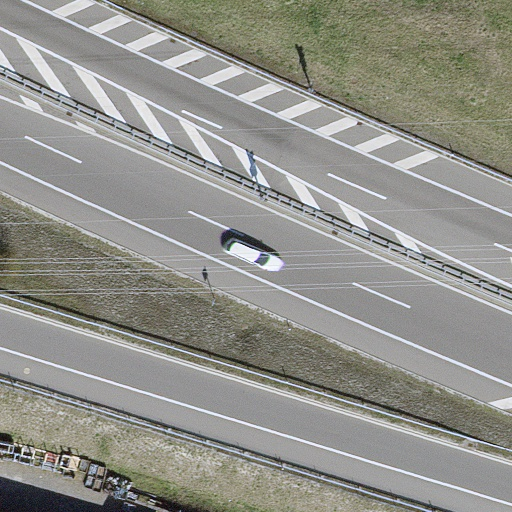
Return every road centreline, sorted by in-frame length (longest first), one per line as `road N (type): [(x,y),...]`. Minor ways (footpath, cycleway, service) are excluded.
road 1 (motorway): [(511,242),(0,8)]
road 2 (motorway): [(0,333),(511,490)]
road 3 (motorway): [(247,238),(511,351)]
road 4 (trunk): [(0,127),(247,238)]
